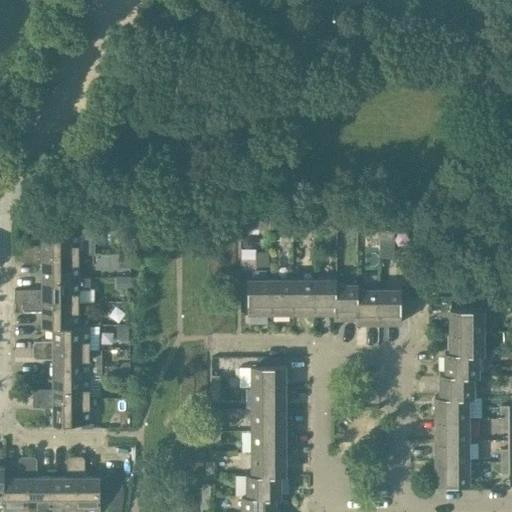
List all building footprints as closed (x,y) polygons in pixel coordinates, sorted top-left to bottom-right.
[(324,222),(337,222),(337,214),(324,214),(324,222)] [(349,214),(337,214),(337,222),(349,222),(349,214)] [(261,220),(248,220),(248,228),(261,228),(261,220)] [(280,228),(292,228),(292,220),(280,220),(280,228)] [(305,220),(292,220),(292,228),(305,228),(305,220)] [(22,253),(79,253),(88,253),(88,229),(43,228),(43,244),(25,244),(22,247),(22,253)] [(366,238),(379,238),(379,229),(367,229),(366,238)] [(392,229),(379,229),(379,238),(391,238),(392,229)] [(243,236),(243,243),(249,246),(254,243),(254,236),(248,234),(243,236)] [(43,277),(79,277),(79,253),(22,253),(22,259),(25,262),(43,262),(43,277)] [(89,289),(89,277),(79,277),(43,277),(43,292),(14,292),(14,301),(22,301),(79,301),(94,301),(94,289),(89,289)] [(129,287),(129,277),(119,277),(118,287),(129,287)] [(248,312),(271,312),(271,278),(248,278),(248,312)] [(293,278),(271,278),(271,312),(293,312),(293,278)] [(314,278),(293,278),(293,312),(314,312),(314,278)] [(337,278),(314,278),(314,312),(335,312),(336,312),(336,283),(337,283),(337,278)] [(335,317),(357,317),(358,317),(358,288),(358,283),(337,283),(336,283),(336,312),(335,312),(335,317)] [(356,322),(379,322),(379,287),(358,288),(358,317),(357,317),(356,322)] [(402,287),(379,287),(379,322),(402,322),(402,287)] [(79,325),(79,301),(22,301),(22,307),(25,310),(43,310),(43,326),(53,326),(53,325),(79,325)] [(450,308),(450,331),(484,331),(484,308),(450,308)] [(90,325),(79,325),(53,325),(53,326),(53,340),(35,340),(33,343),(33,349),(90,349),(90,325)] [(120,325),(120,336),(129,336),(129,325),(120,325)] [(479,352),(479,353),(484,353),(484,331),(450,331),(450,351),(450,352),(479,352)] [(53,373),(90,373),(90,349),(33,349),(33,355),(36,358),(53,358),(53,373)] [(479,375),(479,353),(479,352),(450,352),(450,351),(445,351),(445,373),(445,374),(474,374),(474,375),(479,375)] [(119,372),(129,372),(129,362),(124,362),(119,366),(119,372)] [(252,364),(252,387),(286,387),(286,364),(252,364)] [(33,391),(33,397),(90,397),(90,373),(53,373),(53,388),(36,388),(33,391)] [(474,396),(474,375),(474,374),(445,374),(445,373),(440,373),(440,395),(440,396),(469,396),(474,396)] [(212,374),(212,387),(220,387),(220,374),(212,374)] [(220,400),(220,387),(212,387),(212,400),(220,400)] [(252,387),(252,409),(286,408),(286,387),(252,387)] [(435,395),(435,418),(469,417),(469,396),(440,396),(440,395),(435,395)] [(90,397),(33,397),(33,403),(36,406),(53,406),(53,422),(90,422),(90,397)] [(509,420),(509,405),(501,405),(501,419),(509,420)] [(252,409),(252,430),(286,430),(286,408),(252,409)] [(212,417),(212,430),(220,430),(220,418),(212,417)] [(435,418),(435,439),(470,439),(469,417),(435,418)] [(509,434),(509,420),(501,419),(501,434),(509,434)] [(220,443),(220,430),(212,430),(212,443),(220,443)] [(252,430),(252,452),(286,452),(286,430),(252,430)] [(470,461),(470,439),(435,439),(435,461),(470,461)] [(509,461),(509,448),(501,448),(501,461),(509,461)] [(286,474),(286,452),(252,452),(252,473),(252,474),(281,474),(286,474)] [(3,511),(28,511),(28,465),(28,455),(22,456),(19,459),(19,465),(19,476),(4,476),(4,502),(3,502),(3,511)] [(51,511),(52,511),(52,476),(37,476),(37,458),(34,455),(28,455),(28,465),(28,511),(51,511)] [(52,511),(76,511),(76,465),(76,455),(70,455),(67,458),(66,465),(67,476),(52,476),(52,511)] [(76,465),(76,511),(101,511),(100,475),(85,476),(85,465),(85,458),(82,455),(76,455),(76,465)] [(206,461),(206,473),(214,473),(214,461),(206,461)] [(470,483),(470,461),(435,461),(435,483),(470,483)] [(509,473),(509,461),(501,461),(501,473),(509,473)] [(281,496),(281,474),(252,474),(252,473),(247,473),(247,494),(247,495),(276,495),(276,496),(281,496)] [(202,495),(210,495),(211,483),(202,483),(202,495)] [(242,494),(241,511),(276,511),(276,496),(276,495),(247,495),(247,494),(242,494)] [(202,495),(202,508),(210,508),(210,495),(202,495)]
